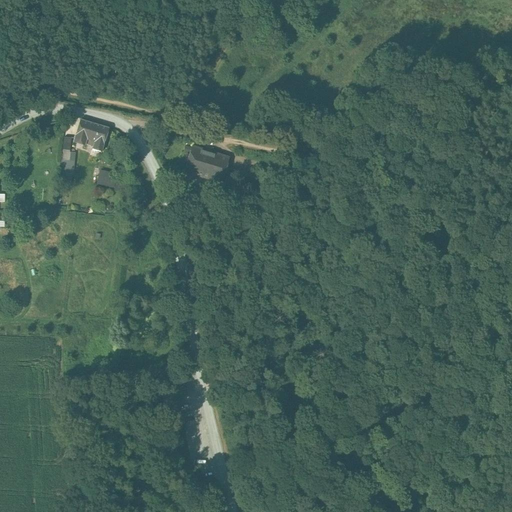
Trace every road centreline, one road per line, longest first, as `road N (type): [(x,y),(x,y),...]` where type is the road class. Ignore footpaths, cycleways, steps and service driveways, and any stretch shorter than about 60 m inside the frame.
road 1 (unclassified): [(232,511),(164,182),(134,133),(112,119),(59,107),(0,128)]
road 2 (track): [(168,130),(511,199)]
road 3 (track): [(181,256),(345,465),(401,511)]
